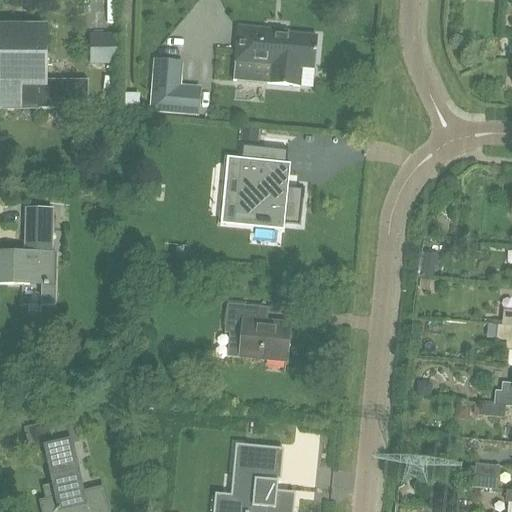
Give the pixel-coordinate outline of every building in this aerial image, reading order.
[(127,33),(126,7),(118,7),(119,33),(127,33)] [(164,42),(192,44),(194,23),(166,20),(164,42)] [(288,33),(237,28),(234,64),(271,67),(270,84),(300,87),(301,69),(314,70),(316,38),(288,35),(288,33)] [(2,31),(1,96),(21,97),(21,106),(39,106),(39,110),(83,110),(83,81),(46,81),(47,29),(24,29),(24,31),(2,31)] [(115,35),(91,36),(91,65),(115,64),(115,35)] [(152,84),(149,112),(198,117),(201,88),(180,86),(182,63),(154,60),(152,84)] [(141,94),(128,94),(127,111),(141,112),(141,94)] [(242,162),(240,189),(256,190),(253,220),(301,224),(305,189),(285,187),(287,167),(242,162)] [(0,251),(0,285),(22,286),(22,305),(41,306),(56,306),(56,286),(57,256),(65,256),(66,232),(54,232),(54,229),(54,209),(27,208),(27,229),(26,241),(32,241),(31,252),(26,252),(0,251)] [(179,280),(181,267),(157,263),(157,264),(147,263),(145,276),(156,278),(156,279),(176,282),(176,280),(179,280)] [(229,304),(226,333),(243,335),(241,357),(287,361),(291,325),(269,323),(270,308),(229,304)] [(511,311),(504,311),(503,322),(489,321),(488,325),(511,327),(511,311)] [(511,327),(488,325),(488,329),(499,329),(498,341),(508,342),(508,350),(511,350),(511,327)] [(496,405),(507,407),(511,407),(511,383),(504,383),(503,392),(497,391),(496,405)] [(432,385),(418,384),(417,397),(431,399),(432,385)] [(507,407),(496,405),(483,404),(483,407),(474,406),(474,415),(506,418),(507,407)] [(73,419),(52,424),(57,446),(47,448),(56,488),(45,491),(48,502),(42,503),(44,511),(109,511),(104,489),(84,493),(72,442),(77,441),(73,419)] [(409,419),(409,431),(418,432),(419,419),(409,419)] [(291,511),(293,499),(275,497),(275,492),(276,484),(265,483),(264,483),(268,450),(237,447),(232,498),(228,498),(227,511),(291,511)] [(477,464),(477,468),(470,467),(469,475),(500,479),(501,467),(477,464)] [(498,490),(500,479),(469,475),(468,486),(498,490)]
